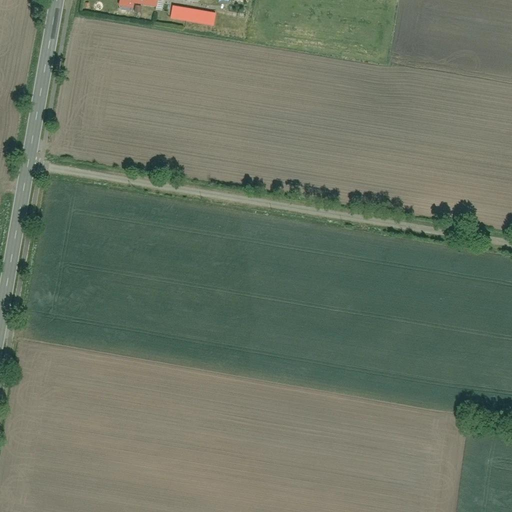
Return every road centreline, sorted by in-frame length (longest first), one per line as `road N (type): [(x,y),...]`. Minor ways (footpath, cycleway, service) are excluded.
road 1 (unclassified): [(511,244),(26,163)]
road 2 (primary): [(26,163),(56,0)]
road 3 (primary): [(0,315),(26,163)]
